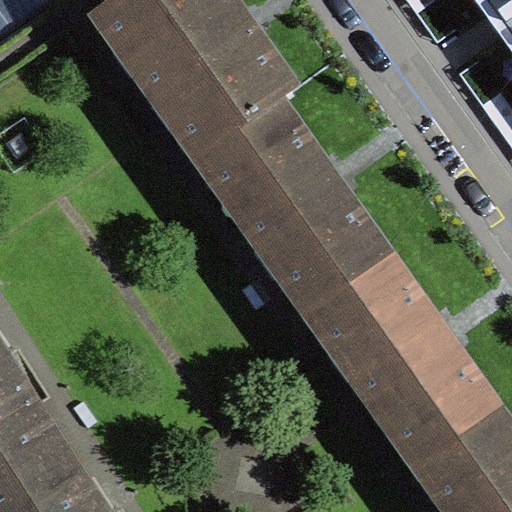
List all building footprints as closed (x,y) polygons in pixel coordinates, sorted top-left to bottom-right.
[(124,43),(143,70),(139,73),(159,103),(164,99),(183,126),(178,129),(198,156),(275,101),(276,103),(292,91),(238,15),(227,0),(124,0),(99,18),(120,47),(124,43)] [(511,0),(473,0),(482,11),(489,6),(501,22),(511,37),(511,0)] [(287,271),(282,274),(308,311),(385,256),(322,168),(276,103),(275,101),(198,156),(224,193),(229,190),(249,218),(244,221),(262,247),(267,243),(287,271)] [(378,399),(398,427),(393,430),(420,468),(497,413),(436,328),(385,256),(308,311),(336,349),(341,346),(360,374),(355,377),(373,402),(378,399)] [(0,511),(23,511),(70,483),(45,444),(55,438),(2,354),(0,355),(0,511)] [(458,511),(511,511),(511,434),(497,413),(420,468),(447,505),(452,502),(458,511)] [(88,511),(70,483),(23,511),(88,511)]
